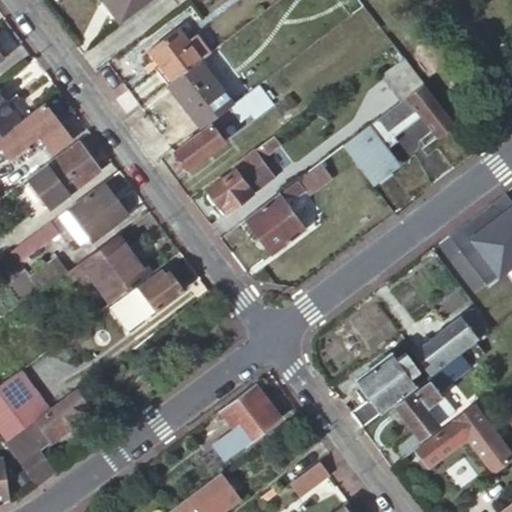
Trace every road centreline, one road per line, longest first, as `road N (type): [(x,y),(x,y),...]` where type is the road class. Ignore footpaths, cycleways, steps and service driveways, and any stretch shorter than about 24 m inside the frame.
road 1 (residential): [(268,335),(16,0)]
road 2 (residential): [(268,335),(511,148)]
road 3 (residential): [(44,511),(268,335)]
road 4 (residential): [(268,335),(400,511)]
